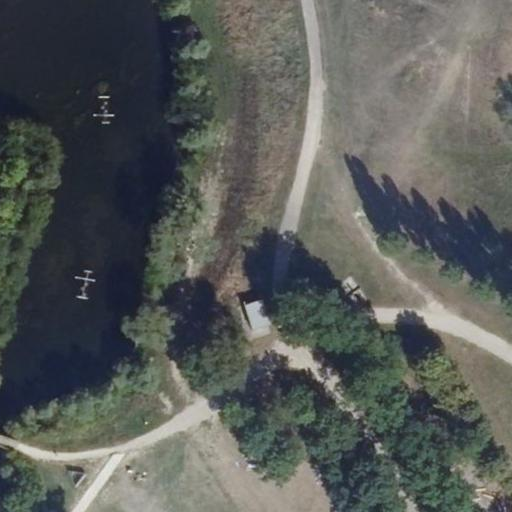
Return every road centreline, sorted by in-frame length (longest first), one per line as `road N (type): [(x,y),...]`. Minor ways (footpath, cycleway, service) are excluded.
road 1 (track): [(276,345),(287,257),(318,150),(322,90),(308,0)]
road 2 (track): [(414,511),(389,461),(276,345)]
